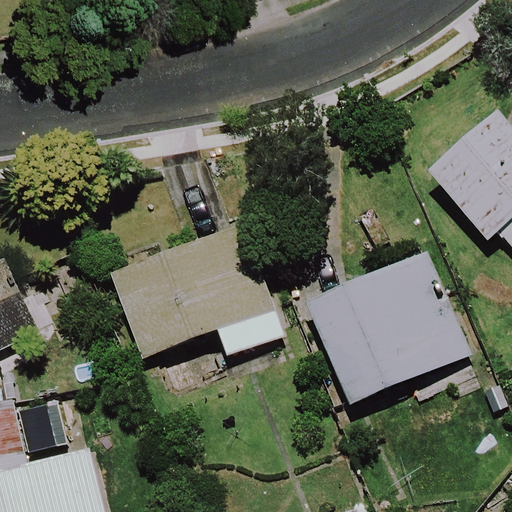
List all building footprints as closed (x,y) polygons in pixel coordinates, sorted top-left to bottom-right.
[(511,260),(511,143),(497,126),(428,186),(485,252),(496,242),(511,260)] [(286,345),(247,237),(110,286),(140,368),(214,341),(223,367),(286,345)] [(468,362),(422,261),(302,315),(347,416),(468,362)] [(0,412),(6,411),(5,403),(0,384),(0,362),(36,345),(0,273),(0,412)] [(8,416),(0,417),(0,511),(98,511),(86,458),(22,474),(8,416)]
